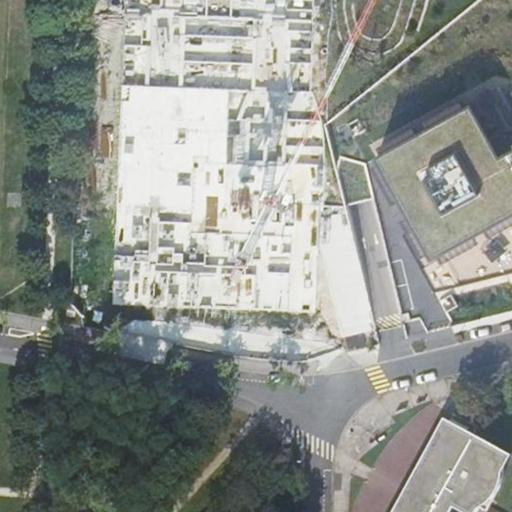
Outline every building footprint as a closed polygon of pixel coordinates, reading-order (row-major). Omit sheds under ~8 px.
[(126,0),(123,107),(207,110),(209,30),(291,33),(292,0),(126,0)] [(308,184),(310,119),(315,119),(315,94),(305,94),(306,49),(272,48),(268,183),(308,184)] [(511,142),(490,101),(390,157),(431,228),(446,257),(511,220),(511,142)] [(310,215),(201,211),(202,159),(121,156),(116,293),(307,299),(310,215)] [(511,220),(446,257),(431,228),(420,234),(445,282),(511,271),(511,220)] [(443,419),(432,438),(436,440),(424,462),(419,460),(391,511),(448,511),(453,503),(469,511),(474,511),(478,506),(485,510),(498,484),(502,477),(503,472),(503,467),(502,461),(507,453),(465,430),(467,427),(448,417),(446,421),(443,419)]
